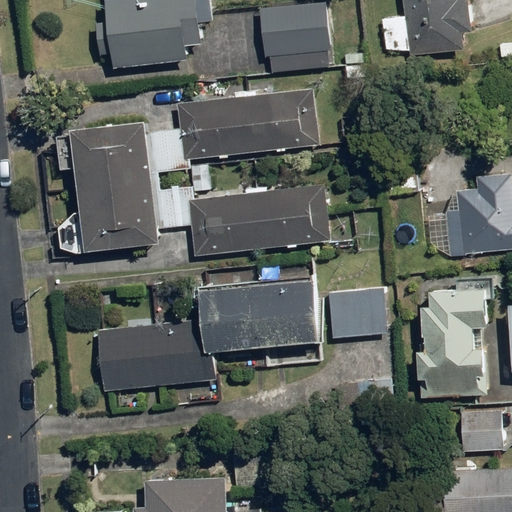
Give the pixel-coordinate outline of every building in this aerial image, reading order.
[(103,16),(107,52),(122,50),(123,65),(200,56),(198,38),(211,36),(208,16),(224,14),(222,0),(115,0),(117,15),(103,16)] [(338,0),(265,0),(273,70),(345,63),(338,0)] [(411,0),(413,10),(387,14),(391,47),(429,42),(431,49),(473,44),(471,28),(484,26),(480,0),(411,0)] [(372,47),(353,48),(355,76),(374,74),(372,47)] [(82,117),(95,245),(174,237),(173,226),(196,224),(198,250),(342,236),(336,180),(202,193),(201,181),(165,184),(163,165),(195,162),(195,153),(332,139),(327,84),(183,98),(186,122),(163,124),(161,109),(82,117)] [(453,185),(454,251),(511,247),(511,169),(489,171),(489,183),(453,185)] [(104,319),(106,387),(215,379),(213,347),(394,335),(391,287),(328,291),(327,267),(203,275),(205,313),(104,319)] [(429,343),(429,389),(492,390),(492,359),(505,359),(506,271),(466,271),(466,279),(446,279),(446,295),(434,295),(434,326),(438,326),(438,343),(429,343)] [(511,511),(511,459),(465,461),(465,511),(511,511)] [(157,469),(158,500),(144,499),(143,511),(269,511),(270,501),(238,500),(240,473),(157,469)]
